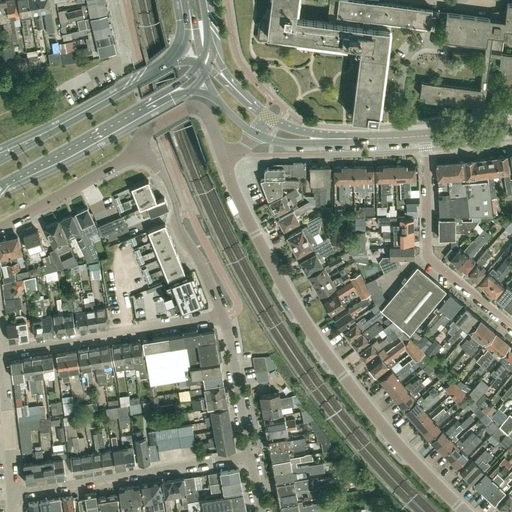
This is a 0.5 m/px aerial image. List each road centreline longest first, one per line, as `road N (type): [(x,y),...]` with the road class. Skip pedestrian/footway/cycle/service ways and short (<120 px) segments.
road 1 (residential): [(463,511),(404,452),(315,338),(222,160)]
road 2 (residential): [(14,497),(255,461)]
road 3 (residential): [(511,327),(428,255),(425,134)]
road 4 (residential): [(0,354),(225,316)]
road 5 (secondary): [(0,185),(196,74)]
road 6 (secondary): [(180,48),(138,80),(0,154)]
road 7 (residential): [(134,156),(148,158),(167,181),(178,224),(225,316)]
road 8 (residential): [(134,156),(0,227)]
road 9 (residential): [(255,461),(225,316)]
road 10 (unknown): [(404,135),(409,45),(436,36)]
